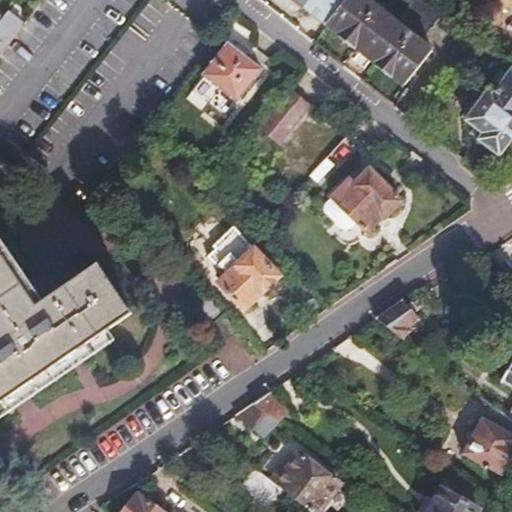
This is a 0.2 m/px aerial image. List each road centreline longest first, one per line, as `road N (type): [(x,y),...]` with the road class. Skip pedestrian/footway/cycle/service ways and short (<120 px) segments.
road 1 (residential): [(506,212),(60,511)]
road 2 (residential): [(506,212),(238,0)]
